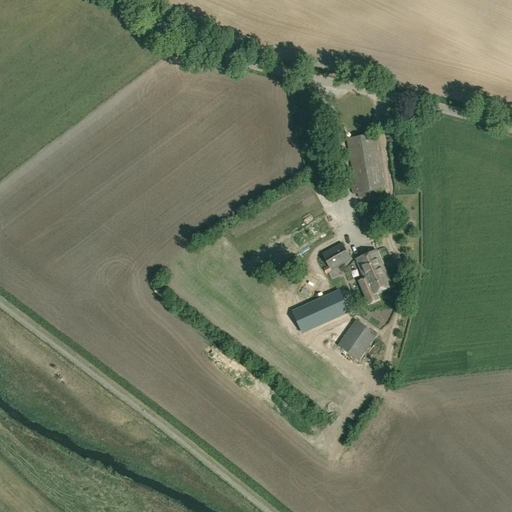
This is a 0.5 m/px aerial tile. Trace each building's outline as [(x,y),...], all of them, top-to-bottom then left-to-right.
[(368,196),(367,191),(384,188),(374,134),(347,139),(355,185),(352,186),(353,194),(358,193),(358,197),(368,196)] [(364,236),(375,234),(373,218),(361,220),(364,236)] [(327,274),(351,260),(342,243),(322,254),(329,265),(324,268),(327,274)] [(386,272),(376,250),(355,260),(364,278),(359,281),(369,303),(378,299),(375,293),(392,285),(386,272)] [(196,276),(188,288),(249,334),(258,323),(196,276)] [(358,360),(377,334),(356,320),(338,345),(358,360)] [(335,397),(343,385),(264,331),(256,343),(335,397)] [(333,367),(327,375),(343,387),(349,378),(333,367)] [(342,459),(347,453),(323,430),(318,436),(342,459)]
